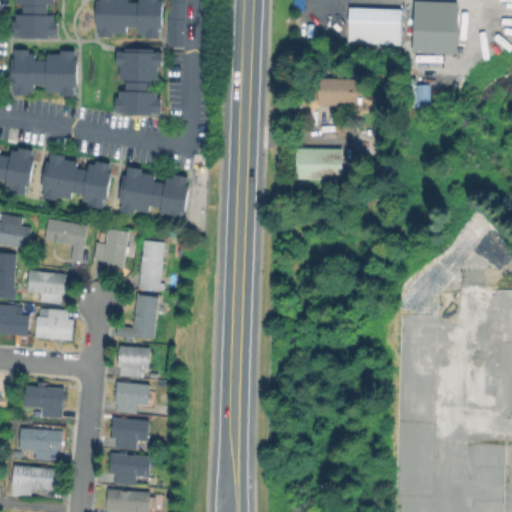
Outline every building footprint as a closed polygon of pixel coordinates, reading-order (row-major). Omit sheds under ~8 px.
[(56,0),(56,4),(52,4),(51,16),(54,16),(54,22),(60,22),(60,36),(54,36),(54,39),(18,39),(18,36),(13,36),(13,21),(18,21),(18,16),(23,16),(23,4),(19,4),(19,0),(56,0)] [(130,0),(130,3),(140,3),(140,0),(163,0),(163,33),(161,33),(161,40),(149,40),(149,33),(139,33),(140,28),(130,28),(130,35),(115,35),(115,38),(100,38),(100,30),(95,30),(96,3),(100,3),(100,0),(130,0)] [(166,0),(165,45),(182,46),(183,1),(167,0),(166,0)] [(456,53),(457,1),(435,0),(412,0),(411,52),(456,53)] [(401,9),(401,44),(347,43),(347,8),(401,9)] [(37,54),(37,62),(48,62),(48,54),(62,54),(62,51),(79,51),(79,94),(48,94),(48,87),(37,87),(37,94),(28,94),(28,98),(14,97),(15,86),(13,86),(13,59),(15,59),(15,50),(28,51),(28,54),(37,54)] [(155,50),(155,54),(165,54),(165,66),(160,66),(160,79),(155,79),(155,82),(153,82),(153,94),(158,94),(158,99),(164,99),(164,113),(158,113),(158,117),(120,117),(120,113),(117,113),(117,99),(121,99),(121,93),(126,94),(126,79),(121,79),(121,66),(117,66),(118,52),(127,52),(127,50),(155,50)] [(429,77),(409,78),(410,101),(430,100),(429,77)] [(359,79),(359,105),(317,105),(317,79),(359,79)] [(0,149),(1,150),(0,154),(11,156),(13,152),(20,153),(21,148),(32,150),(31,156),(42,159),(38,175),(33,174),(29,192),(24,191),(23,197),(11,194),(12,189),(6,188),(8,181),(0,179),(0,149)] [(341,149),(340,180),(298,179),(298,149),(341,149)] [(79,169),(90,172),(91,165),(98,166),(99,161),(110,163),(110,167),(114,168),(108,205),(104,204),(103,210),(91,208),(92,203),(85,202),(86,196),(75,194),(74,200),(59,197),(59,202),(44,200),(51,154),(66,157),(65,161),(80,164),(79,169)] [(143,170),(143,174),(158,176),(157,182),(166,184),(167,177),(176,179),(177,176),(191,178),(182,223),(168,220),(169,216),(161,215),(162,208),(154,207),(153,213),(138,211),(137,216),(123,214),(124,209),(120,209),(125,171),(129,172),(129,168),(143,170)] [(25,216),(23,225),(33,227),(29,250),(0,245),(0,222),(3,212),(25,216)] [(87,229),(80,265),(66,262),(70,246),(36,239),(40,219),(87,229)] [(165,242),(159,290),(139,288),(145,240),(165,242)] [(108,244),(106,265),(94,263),(97,242),(108,244)] [(0,253),(17,253),(16,299),(0,299),(0,253)] [(63,297),(62,304),(41,301),(42,293),(63,297)] [(159,298),(155,339),(117,334),(118,324),(134,325),(137,295),(159,298)] [(31,317),(30,337),(0,334),(0,304),(17,306),(16,316),(31,317)] [(68,310),(68,318),(76,319),(73,343),(36,339),(38,317),(48,318),(49,308),(68,310)] [(151,349),(149,371),(142,370),(141,379),(121,377),(121,370),(118,370),(121,346),(151,349)] [(151,385),(149,404),(139,403),(138,412),(116,410),(119,382),(151,385)] [(66,389),(64,419),(42,418),(43,408),(23,407),(25,386),(66,389)] [(149,421),(147,442),(138,441),(137,449),(116,447),(116,439),(111,439),(113,418),(149,421)] [(65,431),(64,451),(57,451),(56,460),(38,458),(39,451),(19,449),(20,428),(65,431)] [(152,457),(150,477),(139,477),(139,486),(116,484),(117,475),(111,474),(112,455),(152,457)] [(62,471),(59,490),(35,486),(33,498),(11,495),(15,465),(62,471)] [(151,492),(149,511),(106,511),(109,488),(151,492)]
